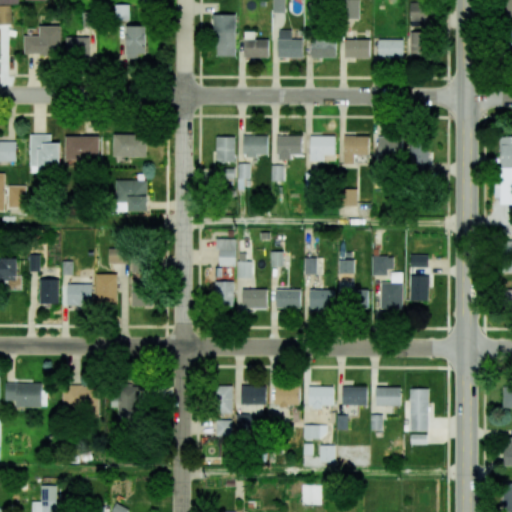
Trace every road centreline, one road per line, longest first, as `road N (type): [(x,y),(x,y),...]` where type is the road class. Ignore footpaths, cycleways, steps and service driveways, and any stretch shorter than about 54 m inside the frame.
road 1 (residential): [(0,95),(511,98)]
road 2 (residential): [(0,345),(511,348)]
road 3 (residential): [(182,511),(185,0)]
road 4 (secondary): [(467,511),(467,0)]
